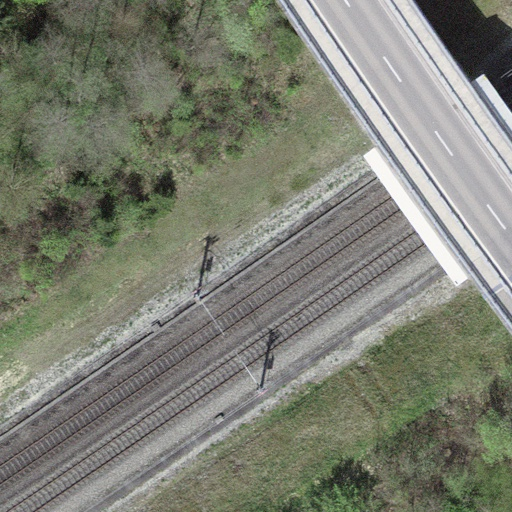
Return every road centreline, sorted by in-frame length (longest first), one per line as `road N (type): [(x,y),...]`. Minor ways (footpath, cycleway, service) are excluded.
road 1 (track): [(511,47),(0,401)]
road 2 (track): [(511,233),(110,511)]
road 3 (tertiary): [(356,0),(511,226)]
